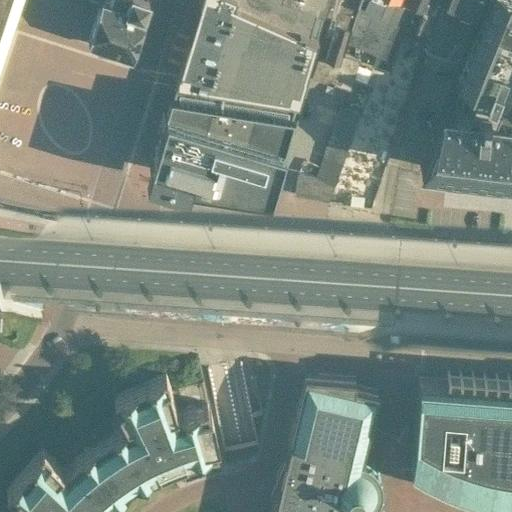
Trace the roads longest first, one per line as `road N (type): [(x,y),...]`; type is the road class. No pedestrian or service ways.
road 1 (primary): [(511,299),(0,260)]
road 2 (unclassified): [(287,341),(261,468),(188,490),(149,511)]
road 3 (unclassified): [(511,361),(287,341)]
road 4 (unclassified): [(287,341),(63,325)]
road 5 (residential): [(100,208),(168,0)]
road 6 (unclassified): [(100,208),(63,325)]
